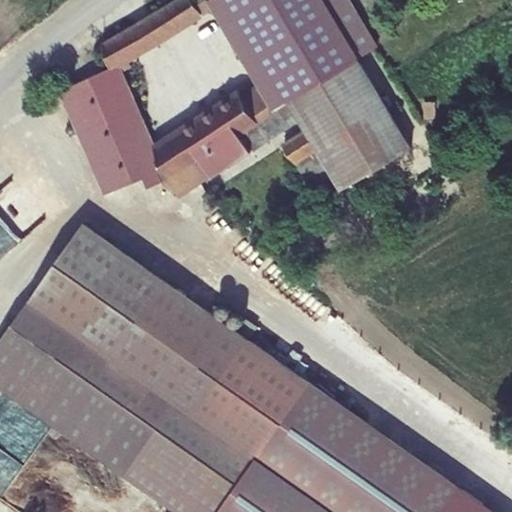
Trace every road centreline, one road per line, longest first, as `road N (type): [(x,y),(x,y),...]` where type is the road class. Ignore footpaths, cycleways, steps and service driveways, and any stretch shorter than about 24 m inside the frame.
road 1 (unknown): [(0,117),(126,228),(348,371),(353,393),(309,466)]
road 2 (unclassified): [(0,88),(105,0)]
